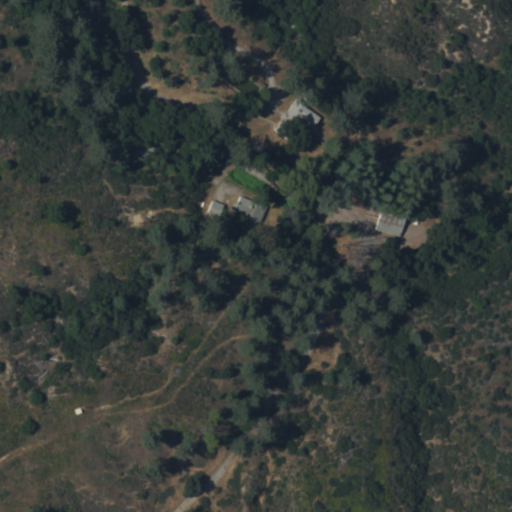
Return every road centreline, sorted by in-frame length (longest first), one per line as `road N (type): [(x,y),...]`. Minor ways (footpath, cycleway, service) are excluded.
road 1 (track): [(170,511),(263,421),(308,348),(387,276),(511,196)]
road 2 (track): [(387,276),(297,165),(194,100),(145,85),(136,50),(104,0)]
road 3 (track): [(197,0),(222,37),(266,67),(275,86),(264,115),(233,107),(219,93),(220,66),(250,56)]
